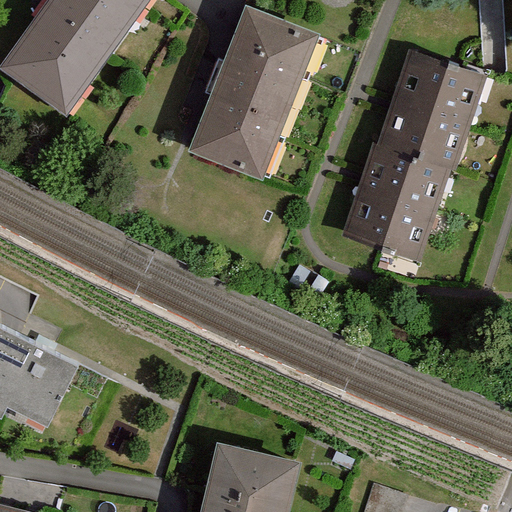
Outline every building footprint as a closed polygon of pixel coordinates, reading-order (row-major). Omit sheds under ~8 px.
[(144,0),(42,0),(0,59),(66,108),(144,0)] [(320,24),(258,0),(243,0),(189,141),(263,169),(277,133),(300,75),(317,33),(320,24)] [(389,104),(378,138),(412,146),(452,163),(457,165),(470,125),(488,70),(449,52),(409,43),(389,104)] [(360,176),(342,230),(381,239),(383,240),(421,256),(437,209),(452,163),(412,146),(378,138),(373,137),(360,176)] [(84,345),(0,304),(0,402),(45,425),(84,345)] [(287,511),(301,452),(218,432),(199,511),(287,511)] [(39,511),(41,503),(0,497),(0,511),(39,511)]
